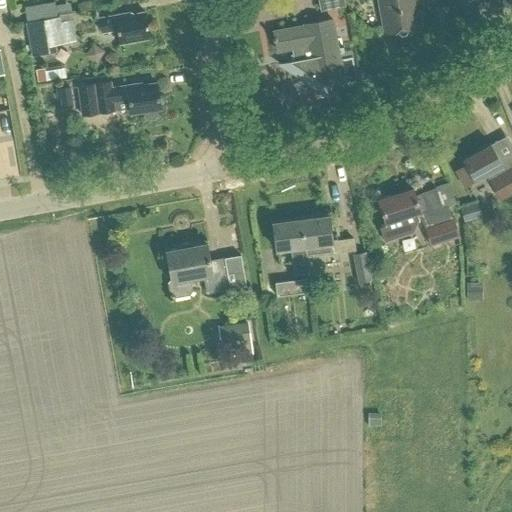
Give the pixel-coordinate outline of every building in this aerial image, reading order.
[(346,5),(344,0),(319,0),(321,10),(346,5)] [(380,0),(386,31),(398,29),(398,32),(401,34),(406,33),(408,30),(407,27),(419,25),(414,0),(380,0)] [(68,9),(54,11),(56,20),(69,17),(68,9)] [(131,14),(130,12),(98,17),(101,32),(115,29),(119,43),(149,38),(144,12),(131,14)] [(56,20),(25,25),(31,59),(54,55),(53,47),(74,43),(69,17),(56,20)] [(280,50),(294,47),(296,59),(294,59),(297,74),(302,77),(315,86),(329,83),(347,80),(341,52),(346,51),(345,46),(340,47),(335,18),(307,23),(307,24),(276,30),(280,50)] [(143,117),(147,120),(154,119),(156,115),(156,109),(159,109),(155,82),(142,84),(142,82),(110,87),(109,81),(77,86),(81,115),(114,110),(112,102),(127,100),(130,113),(142,112),(143,117)] [(73,104),(71,85),(57,87),(60,106),(73,104)] [(511,154),(500,161),(490,144),(463,159),(466,164),(455,170),(464,186),(486,174),(500,198),(511,191),(511,154)] [(421,217),(430,245),(455,237),(446,206),(441,208),(435,189),(413,196),(411,188),(378,199),(384,220),(378,222),(383,237),(411,228),(418,215),(421,217)] [(459,207),(463,220),(481,214),(477,201),(459,207)] [(354,249),(353,238),(332,241),(329,215),(272,223),(275,249),(291,247),(294,274),(308,272),(306,256),(339,252),(339,251),(354,249)] [(172,297),(176,300),(191,298),(194,294),(192,282),(206,279),(209,296),(229,293),(224,267),(210,269),(206,246),(168,253),(173,281),(170,285),(172,297)] [(353,253),(359,282),(371,280),(365,251),(353,253)] [(274,282),(276,295),(310,291),(309,278),(274,282)] [(251,340),(248,321),(218,325),(221,345),(251,340)]
